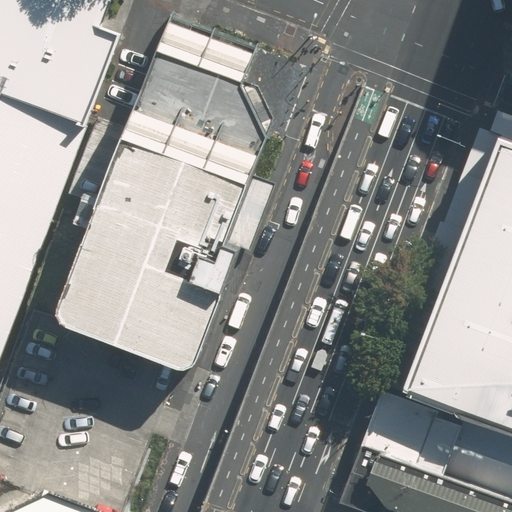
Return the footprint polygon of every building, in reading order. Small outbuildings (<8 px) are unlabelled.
[(0,0),(0,92),(88,125),(124,33),(103,25),(112,0),(0,0)] [(170,34),(68,318),(197,368),(205,370),(272,186),(248,172),(270,115),(265,93),(247,85),(255,62),(170,34)] [(88,125),(0,92),(0,230),(45,246),(88,125)] [(511,138),(501,134),(404,392),(511,431),(511,138)] [(0,230),(0,371),(45,246),(0,230)] [(511,431),(404,392),(383,385),(362,442),(511,496),(511,431)] [(370,511),(511,511),(511,496),(362,442),(341,501),(370,511)] [(0,492),(0,511),(51,511),(34,505),(0,492)]
